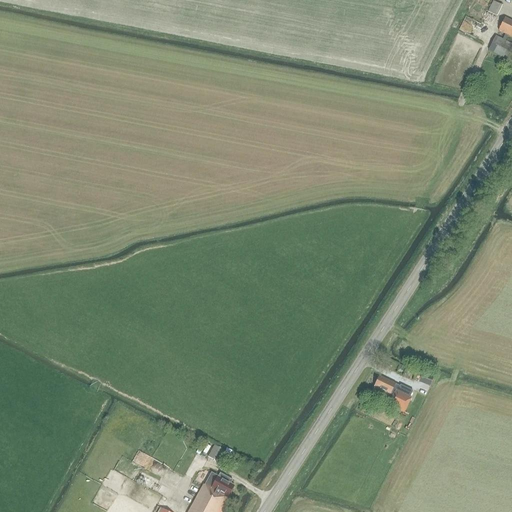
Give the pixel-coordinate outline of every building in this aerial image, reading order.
[(493,1),(487,12),(496,17),(502,6),(493,1)] [(511,58),(511,45),(505,42),(508,36),(511,37),(511,22),(504,18),(498,31),(504,34),(501,40),(495,37),(488,50),(510,62),(511,58)] [(432,377),(421,373),(416,371),(413,381),(418,383),(419,380),(430,384),(432,377)] [(392,397),(388,405),(404,413),(407,406),(411,398),(409,397),(412,391),(400,385),(399,386),(395,385),(395,384),(379,377),(374,388),(390,395),(392,397)] [(207,457),(218,463),(225,451),(214,445),(207,457)] [(115,496),(118,497),(124,485),(129,487),(133,479),(112,469),(96,501),(104,505),(108,498),(113,501),(115,496)] [(234,486),(230,484),(232,480),(219,474),(217,477),(211,489),(203,485),(188,511),(221,511),(228,501),(226,500),(234,486)]
